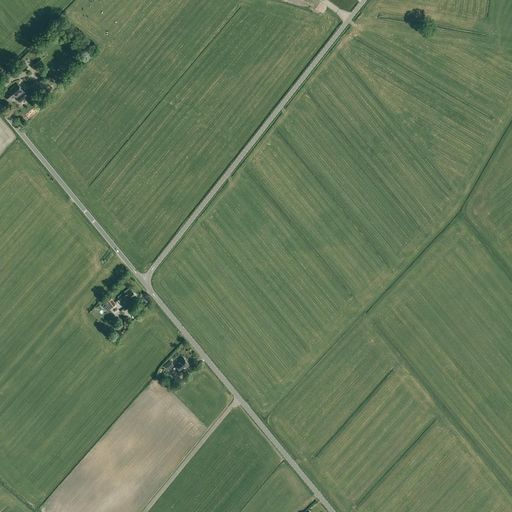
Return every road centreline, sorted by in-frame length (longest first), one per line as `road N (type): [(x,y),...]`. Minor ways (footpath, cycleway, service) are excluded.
road 1 (unclassified): [(142,281),(363,0)]
road 2 (unclassified): [(332,511),(142,281)]
road 3 (unclassified): [(142,281),(0,107)]
road 4 (unknown): [(237,397),(143,511)]
